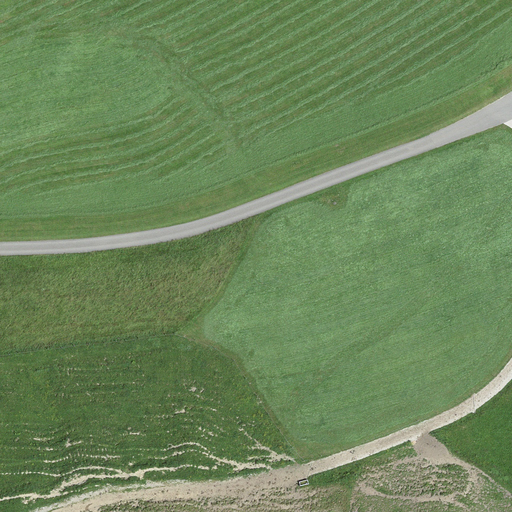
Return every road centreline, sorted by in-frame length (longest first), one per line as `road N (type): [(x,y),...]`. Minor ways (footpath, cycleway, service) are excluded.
road 1 (unclassified): [(511,103),(192,231),(0,250)]
road 2 (track): [(511,366),(483,397),(409,437),(340,460),(264,482),(120,496),(54,511)]
